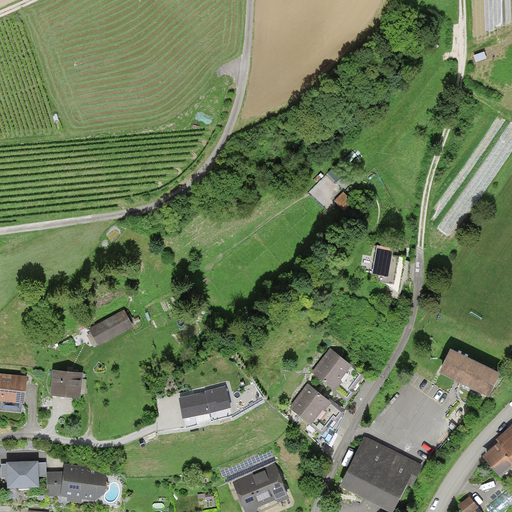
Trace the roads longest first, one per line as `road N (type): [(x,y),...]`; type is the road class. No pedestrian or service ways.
road 1 (unclassified): [(0,231),(137,210),(197,177),(233,111),(249,0)]
road 2 (residential): [(419,248),(418,290),(400,347),(351,428),(315,511)]
road 3 (track): [(0,140),(151,124),(218,72),(243,70)]
road 4 (track): [(459,0),(460,69),(428,173),(419,248)]
road 5 (track): [(172,413),(109,443),(37,435)]
road 6 (tertiary): [(511,409),(469,456),(435,511)]
